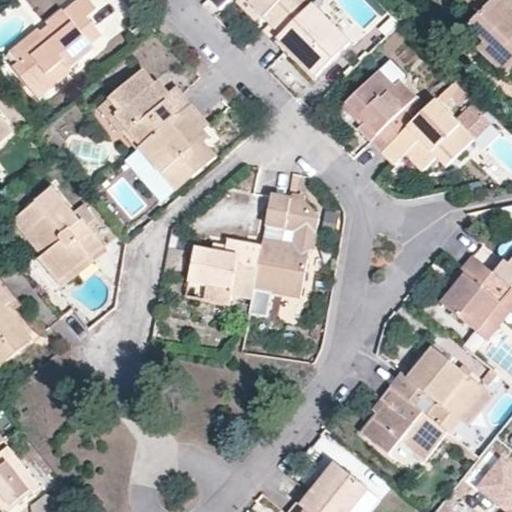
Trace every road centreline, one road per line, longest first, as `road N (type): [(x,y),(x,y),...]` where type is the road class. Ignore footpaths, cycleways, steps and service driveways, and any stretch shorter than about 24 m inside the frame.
road 1 (residential): [(177,494),(127,397),(152,234),(284,117)]
road 2 (residential): [(177,494),(249,476),(339,368),(345,335)]
road 3 (residential): [(345,335),(423,239),(418,226),(365,212)]
road 4 (residential): [(284,117),(167,0)]
road 5 (residential): [(365,212),(357,192),(284,117)]
road 6 (residential): [(345,335),(365,212)]
